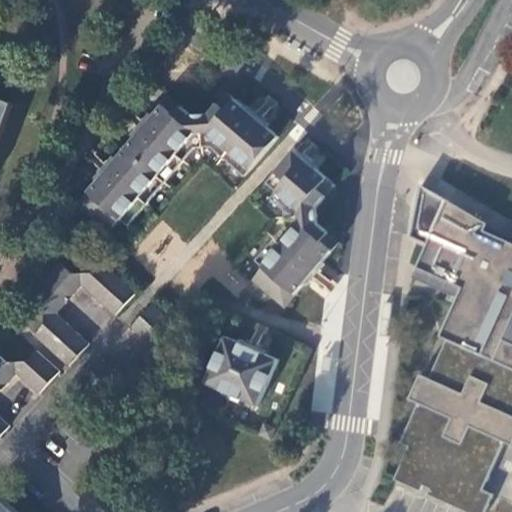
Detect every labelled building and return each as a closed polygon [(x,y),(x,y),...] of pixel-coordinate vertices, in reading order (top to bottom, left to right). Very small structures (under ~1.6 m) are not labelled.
[(112,156),(94,177),(98,181),(79,204),(110,232),(121,219),(128,227),(196,148),(212,148),(245,177),(279,138),(268,128),(271,124),(251,105),(246,110),(229,94),(208,116),(193,118),(171,98),(154,118),(149,114),(130,135),(135,138),(117,160),(112,156)] [(0,95),(0,146),(16,102),(0,95)] [(335,187),(295,152),(294,150),(265,183),(276,192),(270,200),(284,212),(285,227),(256,261),(263,268),(253,280),(284,307),(305,284),(310,287),(328,267),(323,263),(339,244),(317,224),(315,210),(335,187)] [(448,201),(418,268),(462,289),(458,297),(441,337),(448,340),(430,379),(422,375),(410,400),(419,404),(401,444),(409,447),(395,480),(422,492),(424,486),(431,489),(428,495),(465,511),(486,511),(494,495),(484,489),(505,443),(511,445),(511,344),(504,340),(511,321),(511,243),(483,230),(486,224),(488,226),(489,225),(448,201)] [(511,238),(489,225),(488,226),(486,224),(483,230),(511,243),(511,238)] [(69,367),(89,344),(57,314),(69,301),(84,285),(117,314),(136,293),(103,263),(93,275),(73,274),(62,264),(48,280),(34,294),(44,304),(47,324),(36,335),(69,367)] [(462,289),(418,268),(413,277),(458,297),(462,289)] [(84,382),(105,403),(115,392),(136,391),(147,401),(177,368),(166,357),(164,338),(175,326),(153,306),(133,328),(155,348),(125,380),(103,359),(84,382)] [(268,352),(241,339),(239,342),(226,337),(205,383),(218,389),(230,398),(244,401),(258,407),(279,362),(266,355),(268,352)] [(59,372),(37,350),(25,362),(7,362),(0,356),(0,435),(9,426),(0,417),(0,392),(18,373),(39,394),(59,372)] [(178,385),(173,395),(183,400),(187,390),(178,385)] [(271,440),(275,429),(265,425),(260,435),(271,440)]
